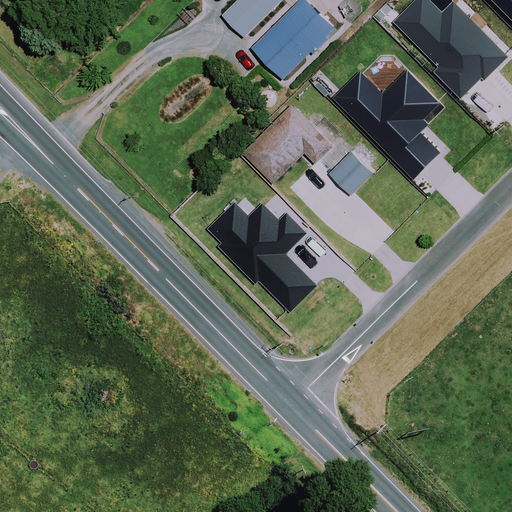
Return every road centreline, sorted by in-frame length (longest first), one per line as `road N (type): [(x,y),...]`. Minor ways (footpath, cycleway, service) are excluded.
road 1 (tertiary): [(283,395),(0,107)]
road 2 (residential): [(283,395),(511,176)]
road 3 (tertiary): [(399,511),(283,395)]
